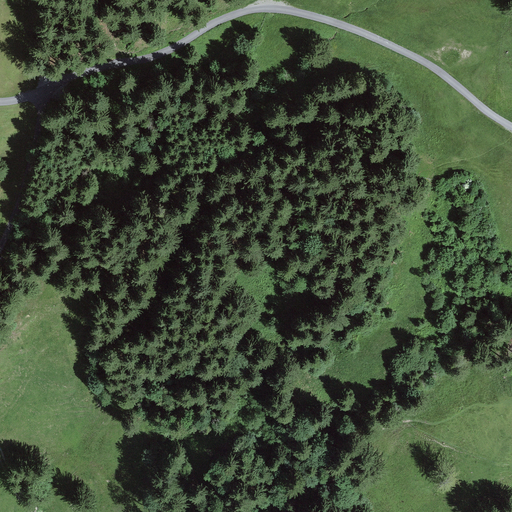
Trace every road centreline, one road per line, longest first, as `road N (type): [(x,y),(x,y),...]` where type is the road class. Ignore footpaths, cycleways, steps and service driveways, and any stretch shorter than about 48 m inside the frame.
road 1 (unclassified): [(511,125),(378,38),(267,8),(217,21),(143,59),(0,101)]
road 2 (track): [(39,95),(36,137),(0,232)]
